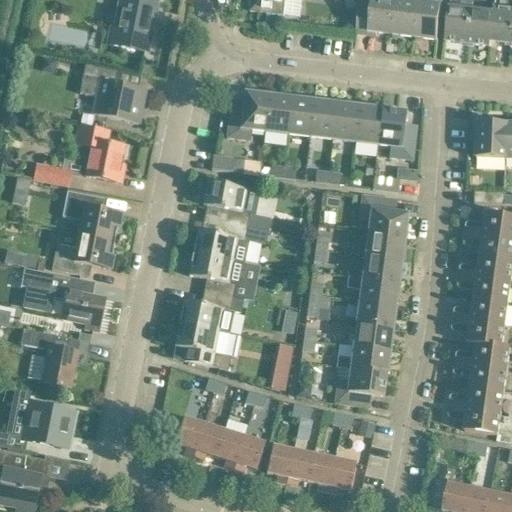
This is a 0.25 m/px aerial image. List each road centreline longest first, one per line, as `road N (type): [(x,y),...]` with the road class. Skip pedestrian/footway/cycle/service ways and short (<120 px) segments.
road 1 (residential): [(213,43),(183,95),(116,468),(134,491),(221,511)]
road 2 (residential): [(386,511),(432,299),(442,87)]
road 3 (residential): [(442,87),(242,65),(213,43)]
